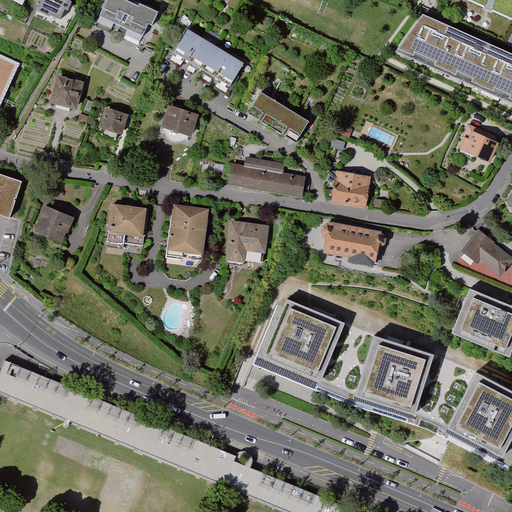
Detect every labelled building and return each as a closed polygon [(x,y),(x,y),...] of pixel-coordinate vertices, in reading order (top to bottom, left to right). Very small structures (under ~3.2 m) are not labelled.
[(44,0),(38,14),(62,24),(67,13),(70,14),(74,5),(72,5),(74,0),(44,0)] [(159,14),(129,0),(108,0),(100,18),(101,19),(99,22),(114,30),(116,26),(129,32),(128,36),(142,42),(149,27),(152,28),(159,14)] [(511,0),(464,0),(464,1),(511,22),(511,0)] [(396,54),(511,106),(511,56),(423,17),(396,54)] [(245,65),(188,31),(174,55),(231,89),(245,65)] [(0,115),(22,68),(0,58),(0,115)] [(78,109),(84,82),(58,75),(51,102),(78,109)] [(309,126),(260,96),(247,118),(295,148),(309,126)] [(200,114),(170,105),(164,128),(193,136),(200,114)] [(126,117),(105,110),(98,132),(119,139),(126,117)] [(492,167),(501,147),(498,145),(499,142),(497,142),(499,139),(470,126),(464,139),(465,140),(460,152),(492,167)] [(347,128),(344,135),(351,137),(354,131),(347,128)] [(344,152),(346,144),(332,140),(330,149),(344,152)] [(228,189),(303,201),(307,179),(284,175),(285,166),(246,159),(245,168),(231,166),(228,189)] [(373,177),(329,171),(328,183),(335,184),(332,205),(367,210),(373,177)] [(0,217),(10,221),(22,183),(0,176),(0,217)] [(76,213),(45,200),(38,216),(39,217),(35,226),(63,238),(67,228),(69,229),(76,213)] [(387,202),(376,201),(376,209),(387,210),(387,202)] [(210,209),(175,204),(169,250),(204,255),(210,209)] [(149,211),(110,206),(105,246),(125,248),(126,237),(145,240),(149,211)] [(269,229),(231,224),(226,265),(245,267),(246,255),(266,257),(269,229)] [(382,235),(329,226),(328,229),(327,228),(322,231),(321,237),(324,241),(326,242),(324,257),(349,262),(348,267),(374,271),(375,266),(377,267),(380,252),(382,252),(386,249),(387,243),(384,238),(382,238),(382,235)] [(481,264),(502,280),(511,267),(511,259),(496,247),(497,245),(480,232),(463,254),(479,267),(481,264)] [(446,273),(411,254),(386,302),(421,321),(446,273)] [(470,291),(451,338),(509,362),(511,354),(511,308),(470,291)] [(288,302),(264,360),(322,384),(346,326),(288,302)] [(375,339),(355,399),(415,418),(435,358),(375,339)] [(363,511),(252,466),(254,463),(254,460),(253,457),(251,455),(249,453),(245,451),(243,450),(241,451),(240,452),(237,454),(39,372),(6,358),(0,372),(0,389),(50,411),(143,449),(224,483),(242,490),(294,511),(363,511)] [(511,394),(477,376),(448,431),(504,460),(511,444),(511,394)]
